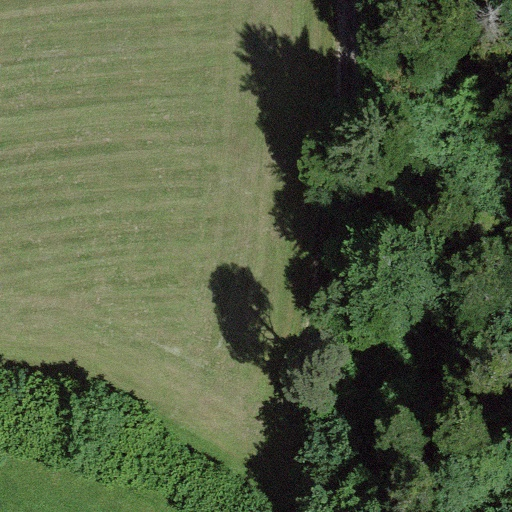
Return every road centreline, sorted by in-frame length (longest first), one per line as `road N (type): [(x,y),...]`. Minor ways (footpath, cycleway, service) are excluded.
road 1 (track): [(281,0),(295,481),(305,511)]
road 2 (track): [(295,481),(0,396)]
